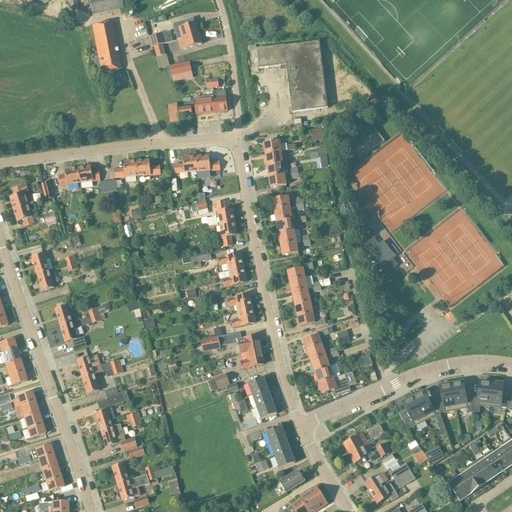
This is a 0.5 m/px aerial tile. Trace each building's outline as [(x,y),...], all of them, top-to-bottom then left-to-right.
[(67,0),(70,9),(78,8),(76,0),(67,0)] [(88,0),(91,12),(122,5),(121,0),(88,0)] [(119,6),(121,15),(132,13),(131,4),(119,6)] [(175,30),(178,40),(199,34),(196,23),(195,24),(193,19),(180,23),(181,28),(175,30)] [(101,74),(121,70),(112,23),(92,27),(101,74)] [(165,44),(162,34),(155,36),(158,46),(165,44)] [(181,51),(202,44),(199,34),(178,40),(181,51)] [(165,55),(165,53),(175,50),(173,42),(154,48),(159,69),(170,66),(167,54),(165,55)] [(328,109),(320,42),(257,50),(259,69),(286,66),(292,113),(328,109)] [(190,63),(170,67),(173,82),(182,80),(181,74),(192,72),(190,63)] [(215,114),(228,112),(226,91),(213,92),(213,96),(215,114)] [(194,98),(196,115),(215,114),(213,96),(194,98)] [(178,108),(177,104),(168,105),(169,123),(179,122),(178,118),(193,116),(191,107),(178,108)] [(322,130),(313,131),(314,141),(324,140),(322,130)] [(265,154),(281,152),(280,141),(264,144),(265,154)] [(325,148),(317,149),(318,158),(326,157),(325,148)] [(281,152),(265,154),(267,166),(283,164),(282,159),(287,158),(286,151),(281,152)] [(220,162),(210,163),(210,156),(197,157),(198,172),(220,171),(220,162)] [(183,158),(184,165),(174,165),(175,174),(198,172),(197,157),(183,158)] [(137,162),(138,177),(161,175),(160,166),(150,167),(150,161),(137,162)] [(138,177),(137,162),(124,163),(124,169),(114,170),(115,179),(125,178),(138,177)] [(284,170),(283,164),(267,166),(269,178),(285,176),(290,175),(298,174),(297,168),(289,170),(289,169),(284,170)] [(91,167),(78,169),(80,183),(93,182),(93,183),(101,181),(99,170),(92,171),(91,167)] [(80,183),(78,169),(65,171),(66,175),(59,176),(60,187),(68,186),(68,185),(80,183)] [(270,188),(286,186),(285,176),(269,178),(270,188)] [(46,201),(55,198),(52,186),(51,182),(42,184),(46,201)] [(26,197),(25,194),(29,193),(26,185),(12,189),(14,196),(10,197),(14,210),(28,205),(29,205),(29,206),(34,204),(32,198),(29,197),(26,197)] [(275,210),(290,207),(289,197),(273,200),(275,210)] [(197,206),(191,207),(192,213),(198,211),(199,212),(208,209),(206,201),(196,204),(197,206)] [(226,211),(225,201),(216,203),(217,209),(216,209),(217,214),(218,213),(220,225),(235,223),(233,210),(226,211)] [(29,205),(28,205),(14,210),(18,222),(22,221),(24,228),(35,225),(33,221),(34,221),(33,218),(29,205)] [(290,207),(275,210),(277,222),(293,219),(291,210),(290,207)] [(135,219),(142,218),(140,209),(133,211),(135,219)] [(295,231),(293,219),(277,222),(279,234),(295,231)] [(233,246),(231,237),(237,236),(235,223),(220,225),(222,238),(223,248),(233,246)] [(81,224),(75,227),(78,232),(84,230),(81,224)] [(281,245),(297,242),(301,242),(302,242),(310,240),(309,236),(301,237),(300,230),(295,231),(279,234),(281,245)] [(379,245),(374,238),(359,249),(382,278),(396,267),(391,261),(395,258),(382,242),(379,245)] [(281,245),(283,256),(299,254),(297,242),(281,245)] [(102,247),(92,250),(94,256),(104,253),(102,247)] [(49,271),(44,254),(32,258),(38,275),(49,271)] [(211,254),(191,258),(193,269),(202,267),(201,263),(212,260),(211,254)] [(244,268),(241,254),(226,257),(226,256),(218,258),(219,267),(228,265),(229,271),(244,268)] [(79,269),(76,262),(67,264),(69,272),(79,269)] [(290,283),(305,280),(303,272),(314,269),(313,264),(302,266),(302,269),(288,272),(290,283)] [(222,280),(224,288),(247,283),(244,268),(229,271),(231,278),(222,280)] [(38,275),(43,292),(54,288),(49,271),(38,275)] [(290,283),(293,294),(308,291),(305,280),(290,283)] [(188,300),(197,299),(195,289),(186,291),(188,300)] [(295,306),(310,302),(308,291),(293,294),(295,306)] [(238,312),(253,309),(249,295),(235,298),(227,300),(228,308),(237,306),(238,312)] [(298,317),(313,314),(310,302),(295,306),(298,317)] [(111,310),(109,303),(102,306),(104,312),(111,310)] [(72,323),(67,306),(56,310),(61,326),(72,323)] [(100,314),(98,308),(89,311),(91,317),(100,314)] [(231,321),(233,329),(256,324),(253,309),(238,312),(240,319),(231,321)] [(91,317),(93,324),(102,321),(100,314),(91,317)] [(314,321),(313,314),(298,317),(300,327),(315,324),(315,327),(326,324),(325,319),(314,321)] [(156,329),(153,319),(144,321),(146,331),(156,329)] [(61,326),(66,343),(77,340),(72,323),(61,326)] [(224,336),(222,328),(214,330),(215,338),(224,336)] [(331,328),(317,333),(318,336),(304,341),(307,350),(322,345),(320,338),(334,334),(331,328)] [(258,336),(244,339),(238,340),(241,355),(247,354),(261,350),(258,336)] [(341,346),(351,342),(349,336),(339,339),(341,346)] [(203,353),(221,350),(218,337),(201,341),(203,353)] [(0,343),(0,349),(1,354),(16,349),(13,339),(0,343)] [(311,362),(326,356),(322,345),(307,350),(311,362)] [(0,366),(5,365),(20,360),(16,349),(1,354),(0,354),(0,366)] [(247,354),(248,360),(240,362),(242,370),(265,365),(261,350),(247,354)] [(369,354),(362,357),(365,365),(371,362),(369,354)] [(78,361),(83,378),(94,375),(103,372),(98,356),(89,358),(78,361)] [(315,373),(330,368),(326,356),(311,362),(315,373)] [(8,376),(23,371),(20,360),(5,365),(8,376)] [(113,369),(122,366),(120,360),(111,363),(113,369)] [(369,374),(375,371),(373,365),(366,367),(369,374)] [(124,373),(122,366),(113,369),(114,376),(124,373)] [(336,366),(330,368),(315,373),(319,384),(340,377),(336,366)] [(12,386),(27,381),(23,371),(8,376),(12,386)] [(88,395),(100,392),(94,375),(83,378),(88,395)] [(227,387),(230,386),(226,375),(215,379),(219,389),(227,387)] [(319,384),(322,394),(332,390),(332,391),(337,393),(337,396),(350,391),(345,375),(343,375),(340,377),(319,384)] [(253,396),(268,391),(263,378),(248,384),(253,396)] [(489,407),(492,383),(480,382),(478,398),(472,398),(473,403),(473,405),(478,406),(489,407)] [(463,383),(452,385),(457,411),(468,409),(469,413),(473,413),(473,405),(472,398),(466,399),(463,383)] [(507,406),(508,402),(502,401),(504,385),(492,383),(489,407),(501,408),(502,406),(507,406)] [(230,386),(227,387),(229,394),(239,391),(236,384),(230,386)] [(437,405),(439,409),(440,414),(457,411),(452,385),(440,387),(443,403),(437,405)] [(105,391),(107,398),(119,394),(116,388),(105,391)] [(257,408),(272,402),(268,391),(253,396),(257,408)] [(119,394),(107,398),(110,408),(130,401),(126,392),(119,394)] [(32,393),(17,397),(17,399),(12,401),(15,409),(35,403),(32,393)] [(230,396),(233,404),(239,401),(236,393),(230,396)] [(414,398),(426,421),(436,416),(434,412),(439,409),(437,405),(432,407),(424,393),(414,398)] [(0,404),(11,401),(9,396),(0,398),(0,404)] [(405,421),(410,430),(426,421),(414,398),(403,404),(411,418),(405,421)] [(242,409),(239,401),(233,404),(236,412),(242,409)] [(262,420),(277,415),(272,402),(257,408),(262,420)] [(18,420),(24,418),(38,413),(35,403),(15,409),(18,420)] [(108,411),(96,414),(101,431),(117,426),(115,418),(110,420),(108,411)] [(38,413),(24,418),(27,429),(42,424),(38,413)] [(131,422),(140,419),(139,413),(126,417),(128,423),(131,422)] [(243,423),(246,430),(258,426),(255,418),(243,423)] [(140,419),(131,422),(133,428),(142,425),(140,419)] [(30,439),(45,434),(42,424),(27,429),(30,439)] [(118,445),(123,443),(123,442),(126,442),(121,425),(117,426),(101,431),(107,448),(118,445)] [(385,436),(380,425),(369,431),(375,442),(385,436)] [(286,440),(282,428),(266,433),(271,445),(286,440)] [(248,437),(251,443),(262,439),(260,432),(248,436),(248,437)] [(350,441),(344,444),(349,454),(368,444),(363,434),(358,437),(357,435),(349,439),(350,441)] [(511,461),(511,440),(510,438),(501,445),(504,449),(511,461)] [(126,442),(123,442),(123,443),(125,450),(136,446),(134,439),(126,442)] [(275,457),(291,452),(286,440),(271,445),(275,457)] [(382,458),(390,454),(385,444),(376,449),(378,451),(373,454),(368,444),(349,454),(354,465),(369,457),(373,464),(382,459),(382,458)] [(34,462),(39,461),(53,456),(50,446),(31,452),(34,462)] [(131,461),(145,456),(143,448),(128,452),(131,461)] [(506,470),(511,466),(511,461),(504,449),(499,452),(495,454),(506,470)] [(497,476),(506,470),(495,454),(493,450),(483,456),(497,476)] [(428,460),(422,451),(414,456),(420,465),(428,460)] [(280,470),(295,464),(291,452),(275,457),(280,470)] [(441,452),(427,459),(428,460),(432,467),(445,458),(441,452)] [(253,456),(256,465),(261,463),(258,454),(253,456)] [(42,471),(57,467),(53,456),(39,461),(42,471)] [(487,483),(497,476),(483,456),(474,463),(487,483)] [(264,471),(261,463),(256,465),(259,473),(264,471)] [(478,489),(487,483),(474,463),(465,469),(468,473),(478,489)] [(118,485),(129,481),(124,464),(113,468),(118,485)] [(405,474),(410,471),(406,464),(394,472),(392,469),(388,471),(394,481),(405,474)] [(148,475),(156,473),(154,466),(146,469),(148,475)] [(60,477),(57,467),(42,471),(42,472),(38,473),(40,477),(44,475),(46,482),(60,477)] [(394,481),(388,471),(365,485),(371,495),(389,484),(394,481)] [(300,474),(299,472),(280,483),(286,493),(305,482),(304,481),(305,480),(301,473),(300,474)] [(150,482),(158,479),(156,473),(148,475),(150,482)] [(470,494),(478,489),(468,473),(459,478),(470,494)] [(394,481),(400,489),(410,483),(405,474),(394,481)] [(460,501),(470,494),(459,478),(457,474),(447,481),(460,501)] [(138,487),(147,484),(145,476),(129,481),(118,485),(123,502),(141,496),(138,487)] [(49,492),(64,488),(60,477),(46,482),(49,492)] [(179,493),(177,481),(169,484),(172,495),(179,493)] [(38,484),(30,487),(32,493),(40,491),(38,484)] [(398,498),(389,484),(371,495),(377,505),(389,497),(392,502),(398,498)] [(23,496),(32,493),(30,487),(21,490),(23,496)] [(283,511),(297,511),(322,496),(316,488),(299,498),(300,500),(291,506),(291,507),(283,511)] [(252,495),(246,499),(251,507),(257,503),(252,495)] [(316,511),(327,505),(322,496),(297,511),(316,511)] [(134,501),(136,509),(150,505),(147,497),(134,501)] [(52,511),(68,511),(67,502),(52,503),(52,511)]
